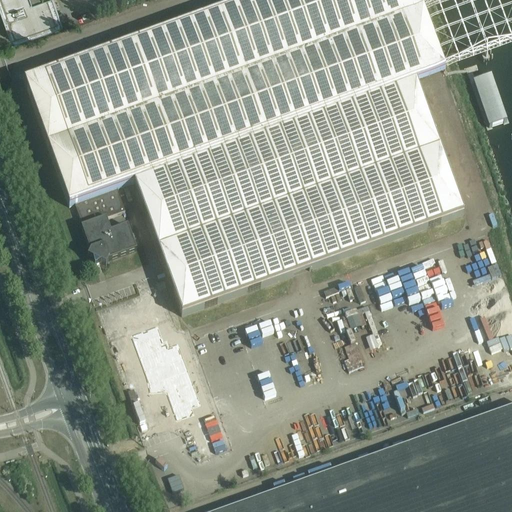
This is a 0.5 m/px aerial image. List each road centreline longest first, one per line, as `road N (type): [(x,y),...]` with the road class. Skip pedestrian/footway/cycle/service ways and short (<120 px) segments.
road 1 (unknown): [(184,511),(511,396)]
road 2 (unknown): [(308,284),(477,222),(436,77)]
road 3 (unknown): [(196,0),(308,284)]
road 4 (unclassified): [(73,404),(0,197)]
road 5 (unknown): [(0,55),(166,0)]
road 6 (unknown): [(37,302),(129,275),(147,282),(166,332)]
road 7 (unknown): [(197,434),(342,383)]
road 8 (unknown): [(166,332),(308,284)]
road 9 (unknown): [(342,383),(481,337)]
